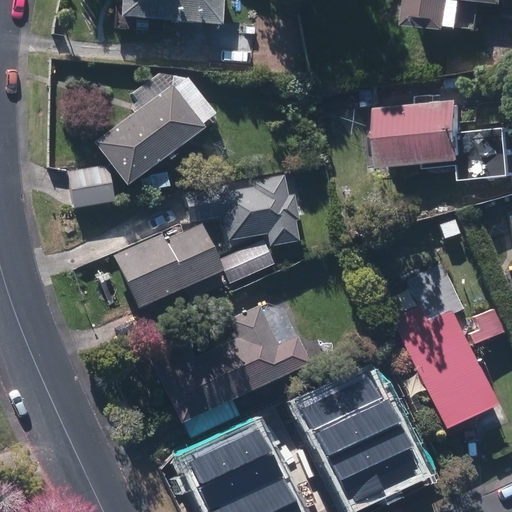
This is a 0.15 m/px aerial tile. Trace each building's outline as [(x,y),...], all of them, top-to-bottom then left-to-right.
[(212,0),(121,0),(120,15),(211,23),(212,0)] [(412,0),(410,24),(450,28),(452,0),(412,0)] [(167,93),(95,144),(120,180),(193,129),(167,93)] [(458,103),(384,105),(386,163),(460,160),(458,103)] [(250,187),(183,198),(187,222),(220,217),(224,241),(263,235),(264,246),(294,241),(291,221),(294,221),(290,194),(284,195),(281,177),(250,182),(250,187)] [(457,220),(435,227),(441,247),(463,240),(457,220)] [(193,225),(114,259),(134,306),(213,273),(193,225)] [(217,275),(222,287),(271,267),(264,249),(260,241),(211,261),(217,275)] [(155,353),(183,412),(298,358),(269,297),(224,318),(232,337),(195,354),(187,337),(155,353)] [(291,316),(291,319),(297,328),(299,330),(301,331),(304,332),(307,332),(310,332),(312,332),(315,331),(317,330),(319,328),(321,326),(323,324),(324,321),(325,318),(325,316),(325,313),(324,310),(323,308),(322,305),(320,303),(318,301),(316,300),(313,299),(310,298),(308,298),(305,298),(302,299),(300,300),(298,302),(295,304),(294,306),(292,308),(292,311),(291,314),(291,316)] [(448,315),(398,338),(437,425),(487,403),(448,315)] [(314,431),(381,396),(366,371),(300,403),(314,431)] [(326,457),(394,422),(381,396),(314,431),(326,457)] [(338,481),(407,447),(394,422),(326,457),(338,481)] [(200,484),(271,450),(259,427),(188,459),(200,484)] [(419,470),(407,447),(338,481),(349,505),(419,470)] [(212,509),(283,475),(271,450),(200,484),(212,509)] [(272,511),(296,500),(283,475),(212,509),(213,511),(272,511)] [(302,511),(296,500),(272,511),(302,511)]
